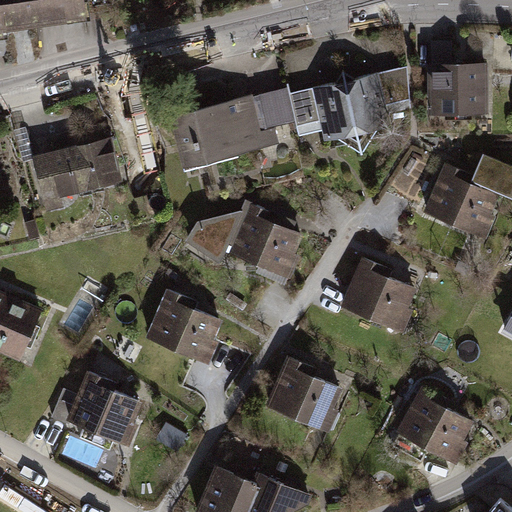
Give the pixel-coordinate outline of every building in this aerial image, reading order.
[(2,35),(88,20),(84,0),(0,0),(0,41),(4,41),(2,35)] [(426,62),(428,113),(487,113),(486,61),(453,62),(453,39),(431,40),(432,62),(426,62)] [(407,66),(176,111),(185,167),(279,147),(274,124),(294,119),(300,134),(322,129),(324,137),(336,134),(365,151),(379,123),(391,120),(387,103),(411,102),(407,66)] [(112,134),(31,153),(45,208),(63,205),(60,192),(122,178),(112,134)] [(511,191),(511,163),(481,150),(469,177),(510,196),(511,191)] [(443,161),(421,210),(485,237),(494,214),(490,212),(498,192),(460,175),(463,169),(443,161)] [(298,218),(245,195),(241,209),(196,217),(184,237),(218,259),(225,248),(260,261),(255,270),(285,284),(299,253),(294,251),(303,231),(295,226),(298,218)] [(362,254),(340,303),(402,331),(413,307),(409,306),(417,285),(390,273),(392,268),(362,254)] [(166,286),(145,335),(210,361),(220,338),(215,335),(222,317),(196,304),(198,300),(166,286)] [(41,307),(0,288),(0,350),(19,358),(41,307)] [(511,295),(490,333),(511,344),(511,295)] [(287,352),(265,402),(329,430),(339,407),(334,405),(342,385),(316,372),(318,366),(287,352)] [(87,368),(68,417),(85,424),(80,436),(109,449),(114,436),(128,443),(138,419),(134,417),(141,399),(115,387),(117,381),(87,368)] [(422,382),(396,428),(456,460),(468,440),(464,437),(474,419),(448,404),(452,398),(422,382)] [(188,435),(166,422),(156,438),(178,452),(188,435)] [(235,469),(213,462),(194,511),(195,511),(247,511),(260,484),(251,481),(255,472),(237,463),(235,469)] [(256,468),(255,472),(251,481),(260,484),(247,511),(287,511),(308,504),(312,493),(256,468)] [(511,511),(511,505),(501,497),(488,511),(511,511)]
